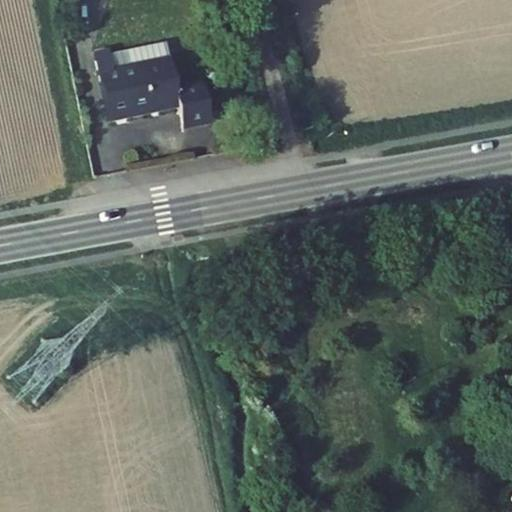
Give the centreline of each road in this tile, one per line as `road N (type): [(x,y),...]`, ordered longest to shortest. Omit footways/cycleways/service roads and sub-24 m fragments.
road 1 (tertiary): [(511,152),(0,246)]
road 2 (track): [(302,191),(251,0)]
